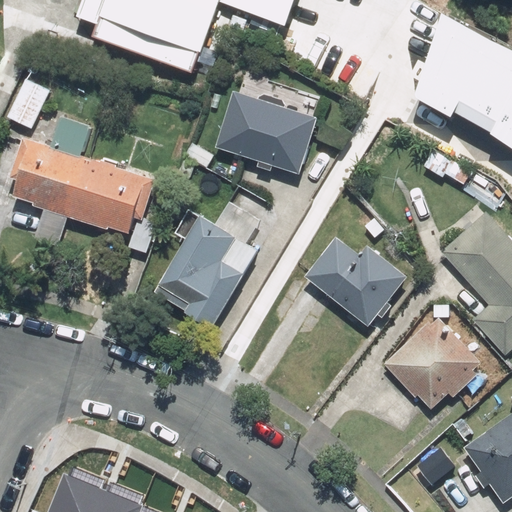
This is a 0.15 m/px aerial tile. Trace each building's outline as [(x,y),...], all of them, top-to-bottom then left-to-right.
[(91,0),(84,21),(104,28),(101,38),(203,74),(227,7),(292,30),(301,0),(91,0)] [(475,123),(490,134),(511,85),(511,50),(442,14),(416,96),(451,118),(454,111),(475,123)] [(55,92),(30,80),(12,117),(37,128),(55,92)] [(511,85),(490,134),(511,148),(511,85)] [(239,91),(220,147),(304,175),(322,119),(239,91)] [(160,180),(85,155),(95,126),(66,117),(56,146),(29,138),(15,179),(25,182),(19,200),(140,240),(160,180)] [(440,138),(429,156),(469,181),(480,162),(440,138)] [(194,139),(186,155),(183,153),(173,172),(191,182),(201,163),(211,168),(219,152),(194,139)] [(207,215),(159,292),(216,326),(263,249),(252,242),(265,221),(233,202),(220,223),(207,215)] [(511,352),(511,235),(490,211),(445,252),(493,305),(475,321),(508,356),(511,352)] [(340,237),(309,277),(373,326),(413,275),(372,243),(363,255),(340,237)] [(441,315),(387,365),(419,399),(422,396),(435,410),(452,395),(456,399),(490,367),(441,315)] [(511,497),(511,416),(469,447),(507,501),(511,497)] [(72,478),(64,473),(49,511),(138,511),(141,503),(72,478)]
